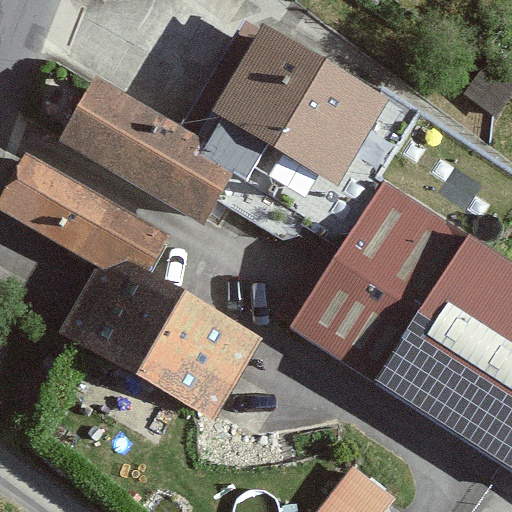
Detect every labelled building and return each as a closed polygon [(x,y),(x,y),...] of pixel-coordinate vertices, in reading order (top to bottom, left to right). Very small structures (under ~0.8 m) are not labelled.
[(350,185),(404,98),(277,21),(224,108),(350,185)] [(209,227),(249,164),(106,73),(65,136),(209,227)] [(158,262),(178,223),(43,142),(1,207),(100,265),(158,262)] [(511,259),(396,178),(297,316),(511,468),(511,259)] [(270,331),(158,262),(100,265),(63,328),(78,337),(46,394),(164,460),(195,405),(219,418),(270,331)] [(356,460),(311,511),(387,511),(400,497),(356,460)]
